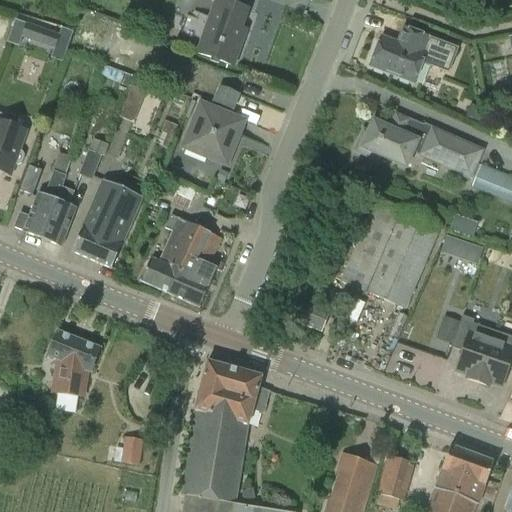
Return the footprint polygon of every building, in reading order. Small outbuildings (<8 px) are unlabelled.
[(247,11),(217,0),(198,53),(233,66),(241,44),(236,42),(247,11)] [(0,42),(5,44),(9,20),(0,18),(0,42)] [(26,24),(21,38),(32,42),(37,28),(26,24)] [(457,49),(403,29),(403,30),(408,32),(403,46),(381,38),(369,67),(414,85),(422,64),(448,74),(457,49)] [(80,30),(75,47),(96,54),(102,38),(80,30)] [(145,92),(131,87),(119,119),(132,124),(145,92)] [(238,96),(221,89),(215,104),(232,111),(238,96)] [(244,123),(201,105),(182,149),(226,167),(244,123)] [(4,116),(0,114),(0,172),(9,176),(13,165),(17,167),(22,165),(24,157),(22,153),(18,151),(25,132),(1,124),(4,116)] [(432,128),(432,130),(397,115),(390,130),(374,123),(369,134),(364,132),(356,150),(377,160),(379,155),(406,167),(412,154),(470,180),(484,151),(432,128)] [(91,182),(101,157),(88,152),(78,176),(91,182)] [(42,241),(62,188),(66,178),(64,178),(70,159),(57,154),(49,174),(53,176),(45,199),(37,196),(28,219),(18,214),(13,228),(23,232),(23,233),(42,241)] [(32,196),(41,172),(28,167),(19,191),(32,196)] [(511,180),(480,167),(472,187),(511,203),(511,180)] [(111,271),(143,198),(103,181),(71,253),(111,271)] [(195,193),(179,186),(171,202),(186,210),(195,193)] [(62,188),(42,241),(61,248),(76,211),(68,208),(74,193),(62,188)] [(440,227),(376,200),(341,282),(405,309),(440,227)] [(141,282),(165,294),(192,236),(194,228),(194,227),(178,220),(170,216),(164,230),(172,233),(159,263),(151,259),(141,282)] [(192,236),(165,294),(199,310),(216,270),(208,267),(220,240),(194,227),(194,228),(192,236)] [(445,237),(440,252),(452,256),(457,241),(445,237)] [(300,303),(284,296),(276,314),(322,334),(329,315),(326,314),(330,306),(313,299),(312,303),(302,299),(300,303)] [(442,315),(435,337),(451,342),(458,320),(442,315)] [(466,379),(477,383),(495,331),(473,324),(474,320),(461,317),(452,344),(463,348),(455,372),(467,376),(466,379)] [(511,336),(495,331),(477,383),(488,387),(490,384),(501,388),(510,362),(511,363),(511,336)] [(82,399),(86,372),(90,373),(99,350),(57,334),(48,357),(59,361),(54,394),(82,399)] [(438,382),(446,360),(397,342),(389,365),(408,372),(408,371),(438,382)] [(181,497),(184,498),(207,502),(221,421),(234,370),(207,363),(194,412),(195,413),(181,497)] [(261,378),(234,370),(221,421),(207,502),(235,506),(248,429),(253,407),(260,409),(259,414),(264,416),(270,394),(259,389),(261,378)] [(38,403),(15,397),(8,421),(31,427),(38,403)] [(139,468),(143,442),(125,439),(121,465),(139,468)] [(473,511),(476,506),(478,507),(494,463),(450,447),(426,511),(473,511)] [(363,511),(376,466),(343,454),(325,511),(363,511)] [(413,465),(387,458),(378,488),(377,495),(374,506),(395,511),(399,502),(402,503),(413,465)] [(511,511),(511,486),(502,511),(511,511)] [(184,498),(181,511),(271,511),(235,506),(207,502),(184,498)]
